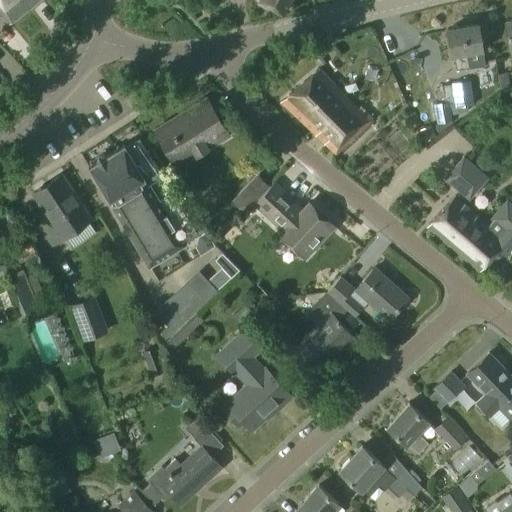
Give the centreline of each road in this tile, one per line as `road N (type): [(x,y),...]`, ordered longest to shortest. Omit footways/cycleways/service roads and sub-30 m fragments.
road 1 (residential): [(469,295),(304,154),(228,77),(216,47)]
road 2 (residential): [(236,511),(469,295)]
road 3 (tertiary): [(216,47),(412,0)]
road 4 (tertiary): [(0,137),(44,105),(91,40)]
road 5 (tertiary): [(91,40),(172,55),(216,47)]
